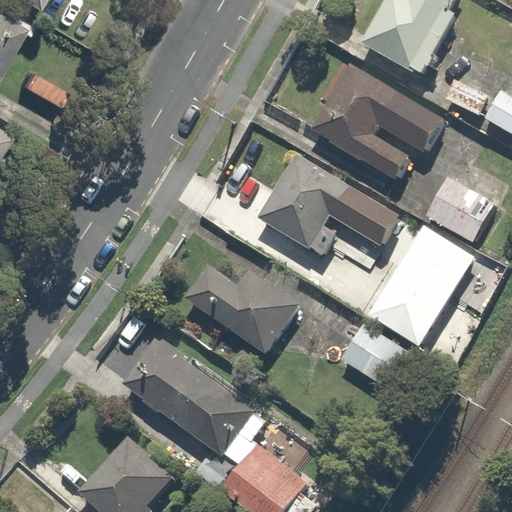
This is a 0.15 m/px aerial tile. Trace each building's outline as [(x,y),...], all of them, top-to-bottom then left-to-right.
[(387,0),(364,46),(427,78),(465,0),(387,0)] [(0,53),(20,15),(0,4),(0,53)] [(413,157),(377,135),(384,123),(430,152),(448,124),(352,64),(311,129),(397,183),(413,157)] [(459,77),(447,101),(482,118),(494,94),(459,77)] [(511,93),(504,89),(485,119),(511,135),(511,93)] [(298,153),(259,218),(320,253),(339,221),(386,248),(405,216),(298,153)] [(452,174),(427,216),(476,246),(501,204),(452,174)] [(423,344),(478,256),(427,224),(371,312),(423,344)] [(307,304),(226,250),(191,302),(272,357),(307,304)] [(367,323),(343,360),(395,394),(419,358),(367,323)] [(238,468),(257,442),(273,420),(161,339),(118,398),(137,412),(147,397),(202,437),(192,451),(218,470),(226,459),(238,468)] [(146,511),(181,469),(136,433),(84,498),(101,511),(146,511)] [(257,442),(238,468),(222,491),(250,511),(313,511),(320,503),(305,492),(313,482),(257,442)] [(57,511),(17,475),(0,493),(0,511),(57,511)]
